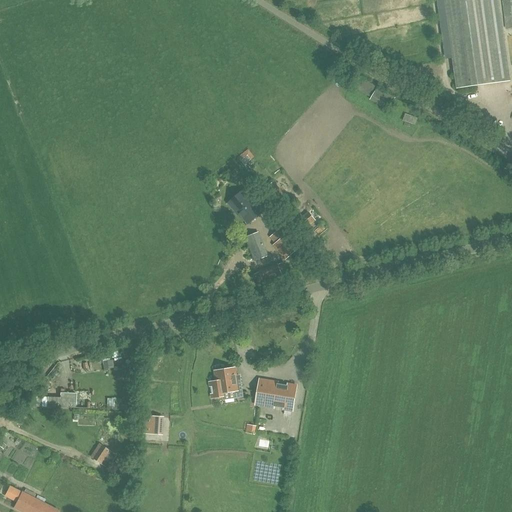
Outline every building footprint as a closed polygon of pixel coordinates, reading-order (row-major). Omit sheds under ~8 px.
[(510,82),(498,0),(444,0),(457,89),(510,82)] [(505,29),(511,28),(511,0),(506,0),(502,1),(505,29)] [(363,78),(360,83),(357,80),(353,86),(357,88),(356,89),(368,96),(375,86),(363,78)] [(388,111),(396,98),(378,87),(370,100),(388,111)] [(248,156),(251,160),(253,158),(248,150),(238,157),(241,162),(248,156)] [(282,213),(293,204),(274,181),(262,191),(282,213)] [(248,223),(263,211),(245,189),(228,203),(235,211),(237,210),(248,223)] [(315,221),(308,213),(294,225),(301,232),(315,221)] [(280,230),(274,235),(279,241),(274,245),(286,259),(298,249),(287,234),(285,236),(280,230)] [(268,256),(259,232),(246,237),(255,261),(268,256)] [(278,265),(280,269),(274,272),(277,280),(283,278),(281,273),(286,271),(283,263),(278,265)] [(217,381),(210,382),(212,398),(224,396),(223,392),(234,391),(234,394),(242,393),(240,376),(236,376),(235,368),(215,371),(217,381)] [(279,383),(269,381),(260,380),(258,391),(256,404),(275,407),(275,405),(283,407),(283,409),(292,410),(297,386),(287,384),(287,386),(278,385),(279,383)] [(75,408),(76,394),(61,393),(60,398),(48,397),(47,407),(75,408)] [(152,417),(151,433),(159,434),(160,417),(152,417)] [(109,452),(100,445),(92,458),(101,464),(109,452)] [(9,487),(5,496),(17,502),(14,508),(22,511),(57,511),(58,511),(22,493),(21,493),(9,487)]
